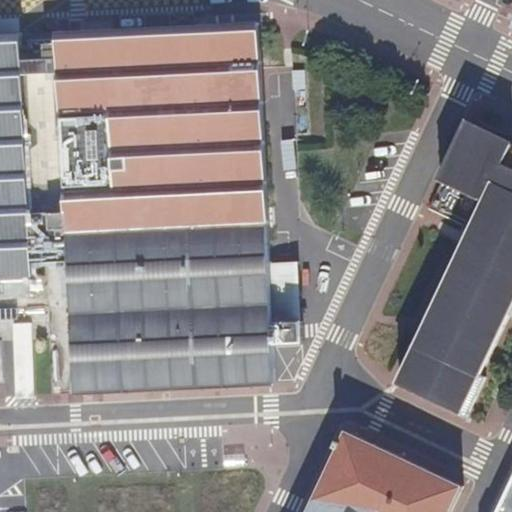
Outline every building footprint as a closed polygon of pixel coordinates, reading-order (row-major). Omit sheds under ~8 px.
[(71,259),(78,393),(278,382),(277,341),(305,340),(305,320),(275,320),(258,21),(61,32),(61,39),(38,40),(34,42),(33,45),(34,59),(23,59),(22,34),(0,35),(0,276),(33,275),(31,234),(48,233),(50,260),(71,259)] [(474,226),(400,384),(470,415),(488,376),(484,374),(511,312),(511,142),(470,122),(430,206),(474,226)] [(36,392),(37,365),(16,365),(15,391),(36,392)] [(349,432),(310,511),(453,511),(465,487),(349,432)] [(511,511),(511,488),(500,511),(511,511)]
